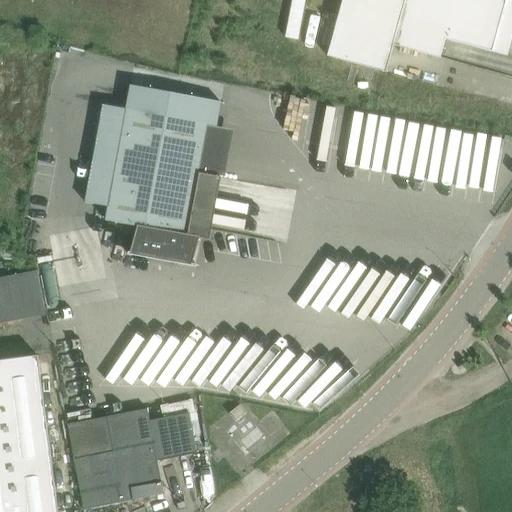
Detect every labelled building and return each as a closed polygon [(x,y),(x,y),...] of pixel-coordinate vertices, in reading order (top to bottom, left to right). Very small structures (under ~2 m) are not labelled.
[(343,0),(328,55),(386,72),(394,45),(440,58),(446,39),(492,51),(506,0),(343,0)] [(131,85),(127,109),(106,218),(137,225),(131,253),(175,261),(195,265),(195,264),(193,264),(197,247),(200,237),(193,235),(187,234),(207,124),(212,100),(131,85)] [(499,169),(504,137),(469,132),(463,171),(484,174),(485,167),(499,169)] [(0,324),(46,315),(38,271),(7,276),(4,261),(0,261),(0,324)] [(0,511),(58,511),(38,354),(0,359),(0,511)] [(463,361),(457,365),(460,370),(466,366),(463,361)] [(68,425),(85,509),(165,494),(158,461),(198,453),(194,436),(201,434),(197,411),(195,412),(193,399),(152,408),(154,420),(150,420),(148,409),(68,425)] [(230,413),(236,422),(247,413),(241,404),(230,413)]
